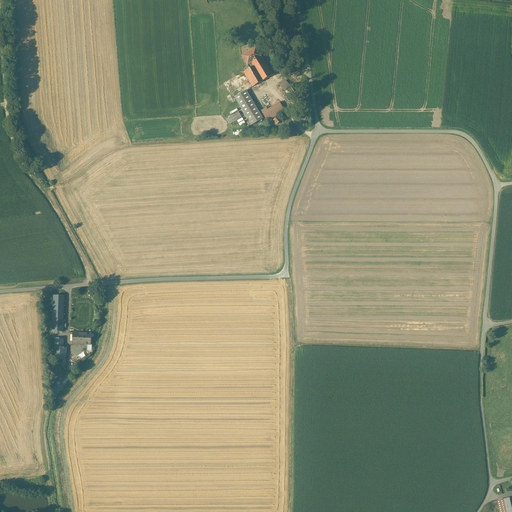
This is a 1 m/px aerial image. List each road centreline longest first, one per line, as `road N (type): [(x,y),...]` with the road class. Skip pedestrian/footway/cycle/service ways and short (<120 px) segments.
road 1 (unclassified): [(318,130),(458,132),(492,175),(479,389),(490,482)]
road 2 (unclassified): [(0,291),(286,272)]
road 3 (track): [(305,133),(117,148),(44,190)]
road 4 (track): [(91,284),(14,143),(0,40)]
road 5 (track): [(286,272),(290,511)]
road 6 (track): [(292,344),(482,346)]
road 7 (unclassified): [(318,130),(291,197),(286,272)]
road 8 (unclassified): [(297,0),(318,130)]
